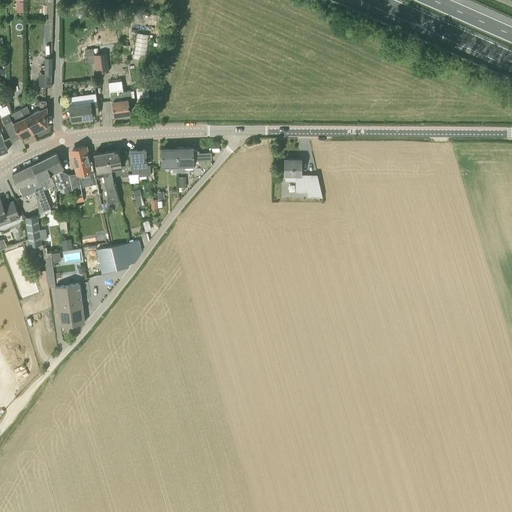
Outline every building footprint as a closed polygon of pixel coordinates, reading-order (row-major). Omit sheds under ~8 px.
[(137,32),(136,57),(147,58),(148,33),(137,32)] [(98,48),(93,48),(84,49),(86,62),(94,61),(93,55),(99,54),(98,48)] [(94,61),(96,73),(108,72),(106,53),(99,54),(93,55),(94,61)] [(138,88),(139,96),(150,94),(149,86),(138,88)] [(130,90),(119,92),(118,89),(109,90),(109,98),(112,98),(115,115),(130,113),(128,99),(132,99),(130,90)] [(96,94),(79,96),(82,119),(93,118),(92,113),(98,112),(96,94)] [(82,119),(79,96),(68,98),(69,104),(71,121),(82,119)] [(41,109),(30,114),(26,106),(21,108),(25,117),(33,132),(47,125),(46,101),(45,101),(40,101),(41,109)] [(21,138),(33,132),(25,117),(21,108),(15,111),(12,112),(14,122),(13,122),(21,138)] [(11,137),(4,140),(0,130),(0,152),(8,150),(6,145),(13,141),(21,138),(13,122),(9,114),(3,117),(1,117),(11,137)] [(97,184),(95,177),(93,169),(91,170),(84,145),(68,149),(68,153),(73,152),(77,165),(78,172),(69,174),(71,185),(79,183),(80,188),(97,184)] [(178,172),(177,148),(162,149),(162,163),(170,163),(170,172),(178,172)] [(193,148),(177,148),(178,172),(185,172),(185,165),(185,163),(193,162),(193,161),(198,161),(198,151),(193,149),(193,148)] [(119,149),(106,151),(110,170),(111,170),(112,172),(120,171),(120,174),(121,174),(122,177),(129,176),(126,165),(122,165),(119,149)] [(146,166),(145,149),(130,150),(132,167),(133,174),(139,173),(138,166),(146,166)] [(93,169),(95,177),(103,176),(109,202),(101,204),(103,212),(113,209),(113,210),(120,209),(112,172),(111,170),(110,170),(106,151),(94,153),(97,170),(95,170),(94,169),(93,169)] [(57,152),(45,158),(51,174),(54,181),(55,184),(56,185),(56,191),(66,187),(71,185),(69,174),(63,175),(63,169),(64,168),(57,152)] [(32,182),(34,191),(38,200),(39,212),(50,208),(43,189),(55,184),(54,181),(51,174),(45,158),(33,164),(38,179),(32,182)] [(302,159),(285,158),(284,174),(285,174),(285,181),(296,181),(295,192),(308,192),(307,197),(317,197),(323,197),(318,174),(308,174),(301,174),(302,159)] [(23,196),(34,191),(32,182),(38,179),(33,164),(12,174),(23,196)] [(187,187),(186,176),(178,176),(179,187),(187,187)] [(144,205),(141,194),(135,196),(137,207),(144,205)] [(0,196),(0,225),(20,217),(14,201),(6,203),(7,204),(3,206),(0,197),(0,196)] [(30,237),(42,235),(39,214),(27,215),(28,224),(30,237)] [(71,238),(62,239),(63,250),(72,249),(71,238)] [(130,241),(135,262),(140,254),(141,253),(141,251),(138,239),(133,240),(130,241)] [(135,262),(130,241),(90,250),(95,275),(93,276),(129,267),(128,264),(135,262)] [(52,252),(52,256),(53,261),(61,260),(59,251),(52,252)] [(49,287),(55,286),(52,256),(44,257),(49,287)] [(56,286),(61,326),(84,322),(79,283),(56,286)]
